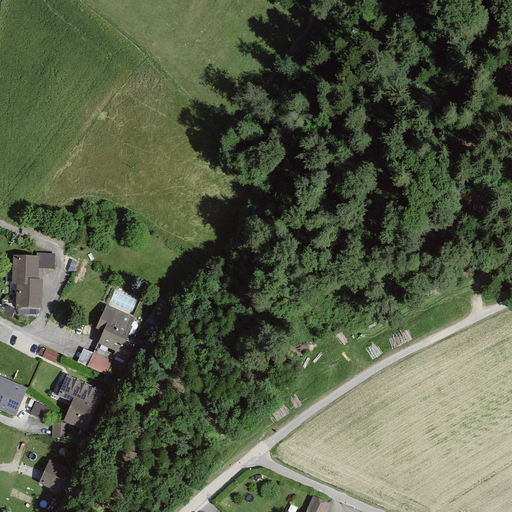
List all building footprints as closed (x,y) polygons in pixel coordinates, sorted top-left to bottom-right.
[(43,259),(13,259),(12,310),(42,310),(43,259)] [(134,320),(105,308),(89,343),(133,363),(142,343),(127,336),(134,320)] [(77,362),(107,374),(113,359),(83,347),(77,362)] [(105,388),(67,373),(58,397),(74,403),(66,423),(89,431),(105,388)] [(0,409),(15,416),(27,388),(0,376),(0,409)] [(36,401),(32,412),(45,418),(49,407),(36,401)] [(66,468),(48,461),(40,482),(57,490),(66,468)] [(321,511),(324,505),(311,499),(305,511),(321,511)]
